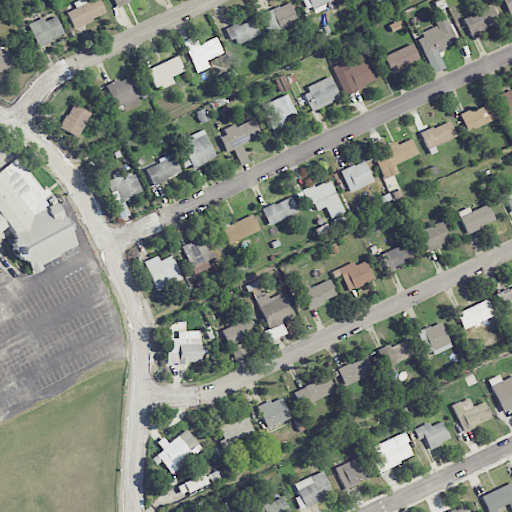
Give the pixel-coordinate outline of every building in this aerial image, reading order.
[(75,8),(66,12),(72,28),(105,15),(99,0),(91,0),(85,2),(84,0),(80,0),(73,3),(75,8)] [(314,13),(325,9),(323,3),(331,0),(302,0),(305,8),(311,6),(314,13)] [(511,0),(502,0),(508,15),(511,13),(511,0)] [(261,14),(271,35),(298,23),(289,2),(261,14)] [(463,36),(498,25),(493,8),(457,19),(463,36)] [(437,51),(456,43),(443,13),(432,18),(436,27),(416,36),(431,73),(444,68),(437,51)] [(63,37),(57,16),(44,20),(44,18),(29,23),(36,45),(63,37)] [(260,35),(253,18),(227,28),(233,45),(260,35)] [(182,41),(196,73),(209,67),(206,60),(222,53),(215,37),(195,45),(192,37),(182,41)] [(419,60),(411,43),(383,56),(390,73),(419,60)] [(1,53),(1,46),(0,46),(0,71),(16,71),(16,53),(1,53)] [(374,81),(361,53),(331,67),(345,96),(374,81)] [(170,76),(183,71),(177,56),(146,69),(155,90),(173,83),(170,76)] [(280,93),(290,88),(284,74),(274,78),(280,93)] [(105,86),(118,114),(141,103),(128,75),(105,86)] [(310,111),(340,98),(331,77),(301,90),(310,111)] [(511,89),(499,95),(508,117),(511,114),(511,89)] [(271,131),(298,119),(287,94),(260,106),(271,131)] [(467,132),(495,119),(487,102),(459,115),(467,132)] [(59,128),(78,137),(90,112),(72,103),(59,128)] [(225,152),(234,149),(239,166),(248,162),(242,143),(260,136),(254,120),(218,132),(225,152)] [(434,146),(456,136),(449,120),(420,133),(429,155),(436,151),(434,146)] [(417,155),(411,139),(396,144),(395,140),(384,144),(382,138),(370,143),(383,179),(398,173),(394,163),(417,155)] [(151,184),(180,175),(174,154),(158,160),(159,164),(146,168),(151,184)] [(350,192),(374,182),(364,160),(340,171),(350,192)] [(0,229),(5,226),(11,233),(13,238),(11,239),(12,241),(10,243),(12,247),(10,248),(15,257),(17,256),(19,260),(21,259),(22,261),(25,260),(31,273),(41,268),(38,263),(75,244),(69,230),(72,228),(65,216),(63,218),(54,202),(47,206),(42,197),(38,200),(29,188),(28,189),(14,171),(8,176),(2,168),(0,169),(0,229)] [(142,192),(133,172),(122,178),(120,175),(105,182),(121,218),(129,215),(123,200),(142,192)] [(301,191),(305,202),(311,200),(316,211),(325,207),(330,218),(344,212),(329,178),(301,191)] [(511,211),(511,190),(503,195),(511,212),(511,211)] [(268,225),(297,212),(290,196),(261,209),(268,225)] [(494,223),(488,204),(469,210),(468,207),(458,211),(464,232),(494,223)] [(259,230),(251,214),(221,229),(228,244),(259,230)] [(427,252),(450,242),(442,221),(418,231),(427,252)] [(207,260),(214,257),(207,236),(182,245),(191,274),(210,268),(207,260)] [(389,270),(416,258),(408,241),(381,253),(389,270)] [(157,255),(143,261),(156,290),(182,279),(172,255),(159,260),(157,255)] [(338,268),(347,290),(374,279),(366,261),(355,265),(353,261),(338,268)] [(299,290),(306,308),(336,298),(330,279),(299,290)] [(511,286),(496,293),(502,310),(511,306),(511,286)] [(287,333),(282,321),(292,317),(281,293),(269,298),(267,294),(255,299),(268,329),(263,331),(267,342),(287,333)] [(493,317),(488,300),(456,311),(462,328),(493,317)] [(245,320),(221,330),(233,359),(247,353),(242,340),(257,334),(250,318),(253,317),(249,308),(241,312),(245,320)] [(166,363),(201,362),(201,331),(177,331),(178,338),(166,339),(166,363)] [(412,355),(405,339),(383,349),(391,365),(412,355)] [(373,373),(366,357),(336,369),(343,385),(373,373)] [(335,392),(327,375),(291,392),(300,409),(335,392)] [(487,379),(502,413),(511,408),(511,375),(501,380),(498,375),(487,379)] [(267,428),(290,418),(281,396),(257,406),(267,428)] [(483,401),(471,406),(468,398),(451,404),(461,430),(491,419),(483,401)] [(254,433),(247,415),(218,427),(223,439),(219,441),(222,447),(254,433)] [(423,437),(428,449),(449,440),(441,421),(429,426),(428,422),(413,429),(418,439),(423,437)] [(167,443),(163,437),(156,442),(162,450),(154,456),(169,475),(202,450),(186,429),(167,443)] [(379,461),(374,463),(377,472),(413,456),(403,432),(372,446),(379,461)] [(335,467),(344,488),(367,479),(358,457),(335,467)] [(299,509),(333,495),(322,471),(293,483),(298,496),(294,498),(299,509)] [(176,485),(181,495),(208,484),(204,474),(176,485)] [(480,496),(487,511),(492,511),(508,505),(511,511),(511,483),(511,482),(480,496)] [(288,511),(283,496),(271,501),(269,498),(254,504),(257,511),(288,511)]
